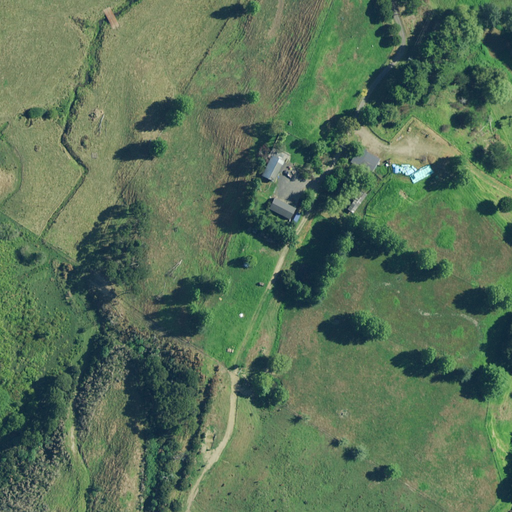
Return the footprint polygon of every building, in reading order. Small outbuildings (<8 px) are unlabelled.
[(366,152),(368,150),(361,146),(352,161),(359,165),(366,152)] [(366,152),(359,165),(372,172),(379,159),(366,152)] [(283,162),(271,156),(261,176),(273,182),(283,162)] [(308,170),(301,167),(298,172),(305,175),(308,170)] [(367,195),(361,191),(354,200),(348,209),(353,213),(367,195)] [(294,208),(273,198),(268,209),(289,219),(294,208)]
